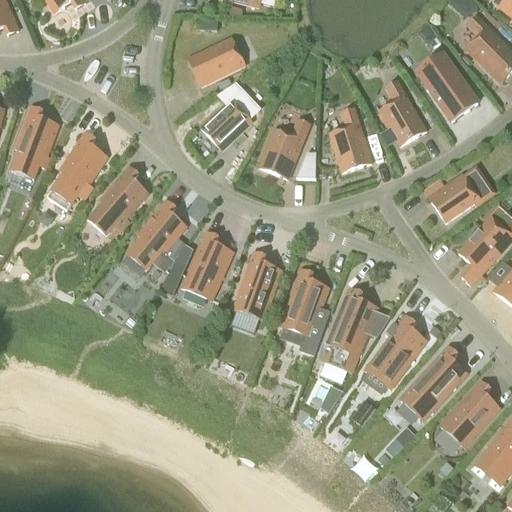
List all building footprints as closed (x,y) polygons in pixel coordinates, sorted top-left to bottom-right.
[(7,38),(18,33),(3,0),(0,0),(0,32),(4,31),(7,38)] [(43,0),(54,16),(71,5),(75,12),(86,5),(82,0),(43,0)] [(259,10),(260,0),(218,0),(219,1),(259,10)] [(462,13),(468,19),(477,10),(470,4),(465,0),(455,0),(449,6),(459,15),(462,13)] [(511,0),(507,0),(500,11),(511,19),(511,0)] [(230,10),(229,19),(242,20),(242,14),(230,10)] [(499,86),(511,73),(511,54),(477,19),(467,28),(478,39),(466,52),(499,86)] [(216,25),(199,24),(199,33),(216,34),(216,25)] [(424,28),(406,42),(418,58),(436,43),(424,28)] [(244,68),(239,56),(231,40),(188,61),(201,89),(244,68)] [(443,58),(416,76),(451,126),(477,107),(443,58)] [(399,149),(426,134),(397,83),(385,90),(393,105),(379,114),(399,149)] [(222,153),(251,125),(230,103),(200,131),(222,153)] [(42,113),(31,109),(15,151),(19,153),(11,173),(33,182),(43,157),(46,159),(58,128),(39,121),(42,113)] [(341,176),(371,166),(354,112),(341,116),(346,131),(329,136),(341,176)] [(259,170),(287,182),(310,127),(297,121),(290,139),(274,132),(259,170)] [(64,176),(51,193),(52,194),(47,201),(66,214),(76,199),(84,204),(94,190),(89,187),(107,160),(90,149),(94,142),(84,135),(59,173),(64,176)] [(315,182),(315,156),(306,156),(296,182),(315,182)] [(129,169),(99,203),(102,206),(88,222),(106,238),(123,219),(126,221),(148,196),(132,183),(138,177),(129,169)] [(445,226),(479,203),(461,177),(428,201),(445,226)] [(175,210),(166,203),(137,238),(140,240),(127,258),(146,273),(162,252),(165,255),(186,229),(170,217),(175,210)] [(470,289),(511,242),(511,240),(490,221),(458,256),(472,269),(461,281),(470,289)] [(217,240),(206,235),(182,291),(211,304),(232,255),(214,247),(217,240)] [(263,323),(281,273),(262,266),(265,259),(253,255),(233,312),(263,323)] [(184,273),(174,269),(169,281),(179,286),(184,273)] [(511,309),(511,269),(492,294),(511,309)] [(312,276),(301,272),(280,330),(284,331),(281,338),(284,341),(288,344),(295,347),(300,347),(304,346),(307,339),(310,341),(328,291),(309,284),(312,276)] [(327,348),(357,360),(377,311),(359,303),(362,296),(350,291),(327,348)] [(394,386),(426,344),(409,332),(414,325),(404,318),(368,367),(394,386)] [(451,363),(457,357),(448,349),(407,393),(399,403),(422,424),(466,376),(451,363)] [(464,450),(499,411),(484,398),(490,392),(481,384),(440,429),(464,450)] [(511,421),(474,468),(499,488),(511,472),(511,421)] [(415,441),(407,432),(396,443),(404,452),(415,441)] [(447,467),(440,475),(446,481),(454,473),(447,467)]
